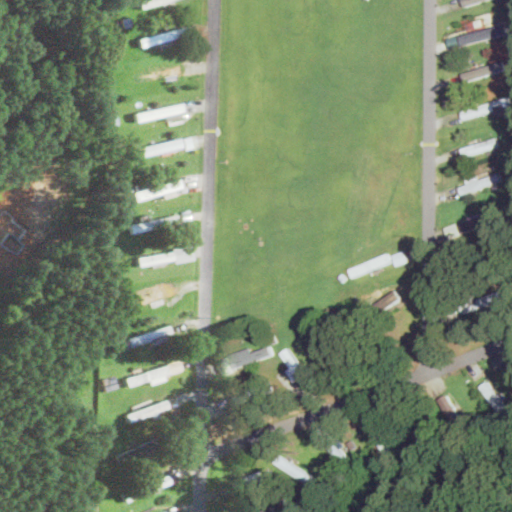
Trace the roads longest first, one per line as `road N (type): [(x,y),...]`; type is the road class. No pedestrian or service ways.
road 1 (residential): [(200,511),(218,0)]
road 2 (residential): [(432,369),(434,0)]
road 3 (residential): [(203,453),(511,333)]
